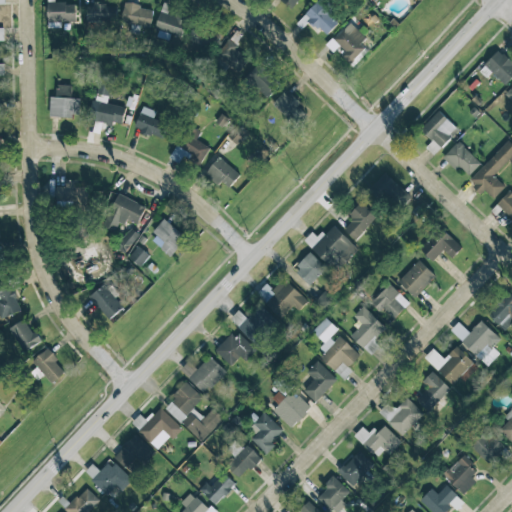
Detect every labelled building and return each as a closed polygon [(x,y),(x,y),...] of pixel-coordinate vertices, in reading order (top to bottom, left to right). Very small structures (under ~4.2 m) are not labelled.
[(280,0),(293,9),(298,0),(280,0)] [(325,37),(340,20),(318,0),(317,0),(303,17),(325,37)] [(76,3),(48,3),(47,21),(75,22),(76,3)] [(87,4),(87,21),(116,21),(117,5),(87,4)] [(152,6),(123,5),(122,24),(151,25),(152,6)] [(154,36),(169,40),(171,34),(181,37),(186,18),(161,11),(154,36)] [(352,62),(363,48),(359,45),(367,36),(348,21),(327,47),(334,52),(336,49),(352,62)] [(187,39),(205,48),(213,33),(195,24),(187,39)] [(237,73),(250,58),(228,40),(216,55),(237,73)] [(511,76),(511,63),(498,50),(484,65),(505,84),(511,76)] [(265,99),(278,85),(257,66),(244,80),(265,99)] [(49,116),(79,117),(80,98),(71,98),(71,85),(56,85),(56,97),(50,97),(49,116)] [(122,123),(126,107),(106,103),(109,93),(101,92),(102,87),(100,87),(93,121),(112,125),(113,122),(122,123)] [(285,90),(272,104),(294,125),(307,111),(285,90)] [(153,119),(156,111),(142,106),(134,130),(162,138),(167,123),(153,119)] [(458,130),(438,111),(420,130),(431,141),(426,147),(434,155),(458,130)] [(210,146),(185,133),(178,146),(193,153),(189,160),(200,166),(210,146)] [(494,176),(511,156),(511,143),(508,140),(468,181),(481,193),(484,190),(493,199),(505,186),(494,176)] [(481,163),(457,141),(444,156),(467,177),(481,163)] [(231,188),(239,171),(215,158),(206,176),(231,188)] [(410,197),(385,172),(369,189),(395,213),(410,197)] [(65,186),(57,186),(56,206),(87,207),(88,183),(65,183),(65,186)] [(511,190),(511,189),(496,204),(511,219),(511,190)] [(146,206),(116,192),(101,224),(117,232),(123,218),(137,224),(146,206)] [(377,219),(361,202),(348,214),(353,220),(344,228),(354,240),(377,219)] [(169,256),(186,238),(165,220),(149,238),(169,256)] [(318,239),(312,233),(304,240),(333,271),(356,249),(333,224),(318,239)] [(125,253),(139,234),(130,228),(116,247),(125,253)] [(432,261),(443,250),(452,258),(462,247),(441,228),(421,250),(432,261)] [(128,257),(140,267),(149,255),(137,246),(128,257)] [(326,267),(310,253),(294,270),(310,285),(326,267)] [(435,275),(418,260),(398,282),(415,298),(435,275)] [(256,295),(281,318),(293,305),(298,310),(307,300),(283,278),(272,289),(266,283),(256,295)] [(89,296),(108,320),(123,308),(115,298),(117,296),(106,282),(89,296)] [(0,287),(0,318),(0,319),(22,310),(10,283),(0,287)] [(409,303),(389,283),(372,301),(392,321),(409,303)] [(503,330),(511,320),(511,293),(510,291),(487,314),(503,330)] [(229,320),(255,343),(276,321),(259,305),(245,319),(237,312),(229,320)] [(349,336),(370,355),(378,347),(373,342),(386,328),(362,306),(353,316),(361,324),(349,336)] [(344,377),(361,353),(335,335),(339,329),(324,318),(313,334),(326,343),(316,358),(344,377)] [(9,328),(23,353),(40,343),(26,319),(9,328)] [(500,338),(480,320),(460,342),(487,366),(498,353),(492,348),(500,338)] [(214,351),(231,366),(240,356),(245,361),(255,351),(233,330),(214,351)] [(441,362),(435,367),(451,384),(473,363),(457,346),(440,361),(441,362)] [(32,361),(52,384),(66,371),(46,349),(32,361)] [(188,361),(180,369),(203,394),(226,373),(210,356),(196,369),(188,361)] [(337,379),(317,361),(306,372),(313,379),(302,391),(315,402),(337,379)] [(428,411),(450,388),(432,372),(422,382),(428,387),(416,400),(428,411)] [(292,428),(310,408),(277,378),(271,385),(278,391),(271,398),(278,404),(273,410),(292,428)] [(200,442),(223,419),(212,408),(203,417),(193,407),(203,397),(187,382),(164,406),(200,442)] [(378,412),(401,436),(423,414),(407,397),(394,409),(387,403),(378,412)] [(140,415),(131,424),(158,449),(170,436),(173,439),(182,429),(159,407),(146,421),(140,415)] [(511,411),(506,418),(508,420),(499,430),(511,441),(511,440),(511,411)] [(248,428),(255,434),(250,439),(266,454),(275,445),(271,442),(282,430),(263,412),(248,428)] [(354,436),(377,457),(384,450),(389,455),(401,442),(384,426),(377,432),(373,428),(368,433),(362,427),(354,436)] [(488,464),(505,447),(488,429),(470,447),(488,464)] [(113,456),(131,474),(154,453),(137,434),(113,456)] [(260,457),(245,444),(225,467),(240,480),(260,457)] [(351,486),(373,466),(359,450),(337,471),(351,486)] [(471,477),(475,471),(469,466),(472,462),(463,454),(443,476),(463,494),(475,481),(471,477)] [(92,464),(84,473),(109,495),(117,487),(121,491),(131,480),(109,460),(100,471),(92,464)] [(235,482),(222,472),(211,486),(206,482),(199,491),(217,505),(235,482)] [(349,492),(332,475),(323,485),(327,488),(318,497),(332,511),(339,511),(346,505),(341,500),(349,492)] [(432,488),(420,500),(431,511),(445,511),(452,506),(456,510),(463,503),(446,485),(437,494),(432,488)] [(90,511),(100,501),(86,487),(65,509),(67,511),(90,511)] [(207,511),(209,510),(190,492),(180,503),(185,508),(181,511),(207,511)] [(293,511),(319,511),(307,500),(293,511)]
